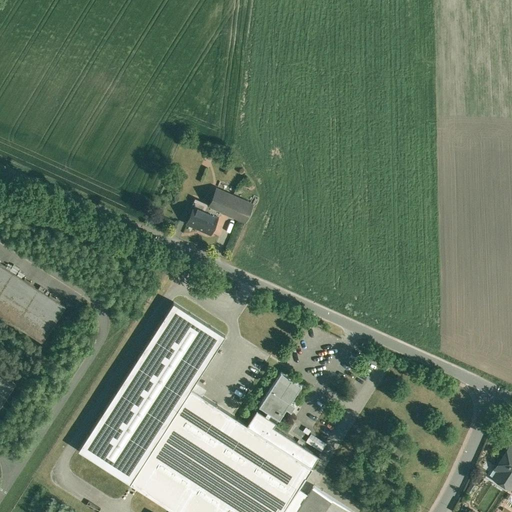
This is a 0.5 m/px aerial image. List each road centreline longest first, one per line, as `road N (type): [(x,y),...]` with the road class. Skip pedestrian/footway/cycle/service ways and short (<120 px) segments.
road 1 (residential): [(0,168),(479,378)]
road 2 (unclassified): [(502,391),(429,511)]
